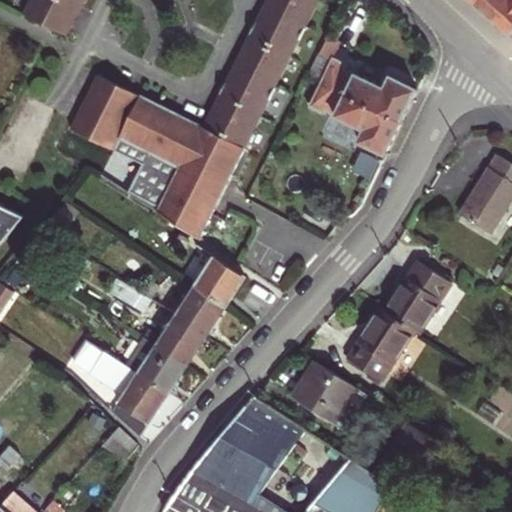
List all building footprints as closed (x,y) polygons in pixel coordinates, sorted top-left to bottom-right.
[(29,0),(26,6),(68,27),(81,0),(29,0)] [(265,0),(202,124),(243,145),(317,0),(265,0)] [(511,0),(466,0),(501,33),(511,22),(511,0)] [(323,48),(340,54),(346,37),(330,31),(323,48)] [(324,78),(333,55),(320,49),(310,72),(324,78)] [(338,59),(327,82),(402,119),(418,87),(395,76),(388,89),(353,72),(356,68),(338,59)] [(159,209),(197,236),(243,145),(202,124),(143,94),(141,93),(128,87),(102,74),(77,125),(149,161),(134,192),(159,209)] [(364,139),(387,151),(402,119),(327,82),(322,80),(310,105),(331,115),(334,110),(368,128),(364,139)] [(358,167),(374,175),(383,158),(367,150),(358,167)] [(467,219),(495,238),(511,211),(511,164),(506,160),(467,219)] [(0,205),(0,252),(28,218),(0,205)] [(57,209),(44,227),(60,238),(72,218),(57,209)] [(178,232),(169,249),(180,256),(189,241),(178,232)] [(211,255),(193,284),(225,305),(243,276),(211,255)] [(423,262),(390,311),(421,331),(425,334),(456,285),(423,262)] [(147,278),(139,290),(151,298),(160,286),(147,278)] [(0,279),(0,309),(17,290),(0,279)] [(193,284),(174,313),(206,334),(225,305),(193,284)] [(139,290),(130,304),(141,312),(151,298),(139,290)] [(351,360),(387,384),(421,331),(390,311),(387,308),(351,360)] [(174,313),(155,343),(186,363),(206,334),(174,313)] [(68,353),(88,367),(101,347),(81,333),(68,353)] [(125,363),(137,371),(168,392),(186,363),(155,343),(143,334),(125,363)] [(123,419),(140,435),(168,392),(137,371),(125,363),(112,354),(101,347),(88,367),(122,392),(111,408),(123,419)] [(292,391),(332,418),(355,384),(315,358),(292,391)] [(253,393),(242,406),(269,424),(222,485),(251,502),(307,428),(253,393)] [(267,511),(251,502),(222,485),(269,424),(242,406),(161,509),(168,511),(267,511)] [(405,418),(371,469),(376,472),(394,484),(405,491),(438,439),(405,418)] [(118,424),(104,441),(122,458),(137,443),(118,424)] [(443,442),(438,439),(405,491),(410,494),(443,442)] [(0,453),(0,473),(1,473),(0,472),(0,470),(11,458),(3,450),(0,453)] [(351,456),(315,498),(326,505),(337,511),(376,511),(394,484),(376,472),(371,469),(351,456)] [(0,503),(0,511),(37,511),(13,489),(0,503)] [(59,511),(64,507),(53,496),(43,507),(48,511),(59,511)] [(315,498),(303,511),(321,511),(326,505),(315,498)]
